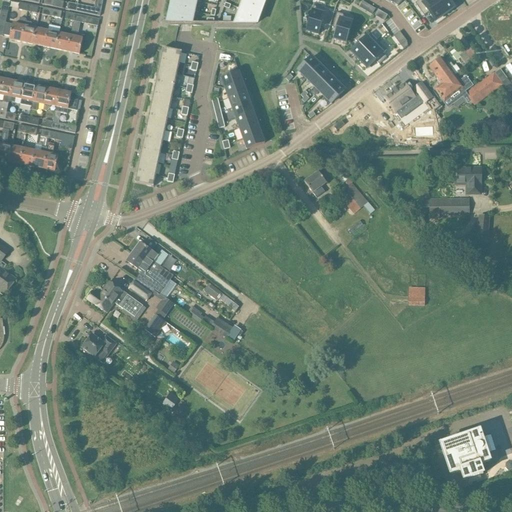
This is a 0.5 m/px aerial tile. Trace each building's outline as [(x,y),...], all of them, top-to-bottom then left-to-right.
[(54,0),(53,7),(63,9),(64,2),(54,0)] [(173,0),(168,23),(186,23),(193,24),(197,0),(173,0)] [(263,6),(247,0),(242,0),(240,9),(259,16),(263,6)] [(421,0),(415,4),(424,17),(429,13),(435,22),(445,15),(434,0),(424,0),(422,2),(421,0)] [(434,0),(445,15),(455,8),(448,0),(434,0)] [(3,3),(1,12),(7,13),(9,4),(3,3)] [(27,12),(29,5),(20,4),(19,11),(27,12)] [(67,10),(76,12),(78,5),(68,4),(67,10)] [(39,7),(29,5),(27,12),(37,14),(39,7)] [(89,8),(78,5),(76,12),(88,15),(89,8)] [(372,15),(375,9),(371,6),(367,12),(372,15)] [(314,7),(306,32),(318,35),(321,25),(326,26),(326,25),(330,26),(334,13),(330,12),(330,11),(314,7)] [(101,10),(89,8),(88,15),(100,17),(101,10)] [(51,17),(52,10),(43,9),(42,16),(51,17)] [(259,16),(240,9),(234,24),(256,25),(256,24),(259,16)] [(62,12),(52,10),(51,17),(60,19),(62,12)] [(511,20),(505,11),(492,20),(500,32),(493,36),(502,50),(509,44),(505,39),(511,34),(511,20)] [(337,13),(332,28),(337,29),(334,40),(346,43),(353,18),(337,13)] [(65,20),(74,22),(76,15),(67,14),(65,20)] [(87,18),(76,15),(74,22),(86,24),(87,18)] [(25,22),(26,22),(27,19),(20,18),(19,26),(13,24),(10,37),(9,40),(21,43),(25,22)] [(87,18),(86,24),(98,27),(99,20),(87,18)] [(21,43),(33,45),(36,29),(31,28),(32,23),(26,22),(25,22),(21,43)] [(44,47),(48,32),(36,29),(33,45),(44,47)] [(56,50),(59,34),(48,32),(44,47),(56,50)] [(71,37),(68,52),(80,55),(83,39),(76,38),(77,33),(72,32),(71,37)] [(71,37),(59,34),(56,50),(68,52),(71,37)] [(359,45),(351,52),(359,61),(378,43),(370,34),(367,37),(363,34),(356,41),(359,45)] [(378,43),(359,61),(368,69),(375,62),(379,65),(386,58),(383,54),(387,51),(378,43)] [(163,49),(162,51),(160,60),(179,64),(182,53),(163,49)] [(449,66),(459,58),(452,50),(443,57),(449,66)] [(311,58),(298,71),(307,79),(320,66),(311,58)] [(442,58),(430,68),(442,85),(455,76),(454,75),(459,72),(460,71),(456,65),(450,69),(448,67),(445,62),(442,58)] [(179,64),(160,60),(159,69),(158,71),(177,75),(179,64)] [(320,66),(307,79),(315,88),(328,74),(320,66)] [(507,79),(500,70),(495,74),(494,73),(466,94),(475,106),(503,85),(501,84),(507,79)] [(177,75),(158,71),(158,73),(156,83),(175,87),(177,75)] [(243,82),(239,72),(221,78),(225,89),(243,82)] [(328,74),(315,88),(323,96),(336,82),(328,74)] [(442,85),(435,90),(445,102),(464,88),(467,92),(470,89),(474,87),(466,77),(459,82),(455,76),(442,85)] [(13,82),(2,79),(0,87),(0,95),(4,96),(3,103),(9,104),(9,102),(13,82)] [(21,100),(25,84),(13,82),(9,102),(15,103),(16,99),(21,100)] [(246,93),(243,82),(225,89),(228,99),(246,93)] [(336,82),(323,96),(331,104),(344,91),(336,82)] [(175,87),(156,83),(153,94),(172,98),(175,87)] [(21,100),(20,106),(32,108),(33,102),(36,87),(25,84),(21,100)] [(393,95),(386,100),(396,114),(408,105),(411,110),(423,101),(426,104),(432,99),(422,86),(416,91),(412,94),(406,85),(399,91),(398,90),(392,94),(393,95)] [(45,105),(48,89),(36,87),(33,102),(32,108),(31,110),(37,111),(39,104),(45,105)] [(56,107),(60,92),(48,89),(45,105),(43,111),(47,112),(50,108),(51,106),(56,107)] [(56,107),(55,113),(67,115),(68,110),(80,112),(81,106),(82,101),(70,99),(71,94),(60,92),(56,107)] [(250,103),(246,93),(228,99),(232,109),(250,103)] [(172,98),(153,94),(151,103),(151,105),(170,109),(172,98)] [(254,113),(250,103),(232,109),(236,119),(254,113)] [(170,109),(151,105),(151,107),(149,116),(168,120),(170,109)] [(354,124),(352,125),(353,126),(354,125),(361,134),(367,129),(372,136),(374,135),(380,144),(396,132),(390,123),(391,123),(380,109),(374,114),(372,112),(368,115),(367,114),(354,124)] [(6,113),(5,120),(15,122),(16,115),(6,113)] [(257,123),(254,113),(236,119),(239,130),(257,123)] [(20,123),(28,125),(30,118),(21,116),(20,123)] [(168,120),(149,116),(147,125),(146,127),(165,131),(168,120)] [(39,120),(30,118),(28,125),(38,127),(39,120)] [(508,125),(505,119),(497,123),(501,129),(508,125)] [(51,130),(53,123),(44,121),(43,128),(51,130)] [(4,123),(3,130),(13,132),(14,125),(4,123)] [(53,123),(51,130),(62,132),(75,135),(77,128),(53,123)] [(261,133),(257,123),(239,130),(243,140),(261,133)] [(26,135),(28,128),(19,126),(18,133),(26,135)] [(165,131),(146,127),(146,129),(144,138),(163,142),(165,131)] [(28,128),(26,135),(36,137),(37,130),(28,128)] [(49,140),(51,133),(42,131),(41,138),(49,140)] [(61,142),(61,141),(63,135),(51,133),(49,140),(59,142),(59,141),(61,142)] [(265,144),(261,133),(243,140),(247,150),(251,149),(265,144)] [(63,135),(61,141),(73,144),(75,137),(63,135)] [(163,142),(144,138),(142,150),(160,153),(163,142)] [(333,139),(332,146),(354,149),(355,141),(333,139)] [(0,144),(0,160),(8,162),(12,147),(6,146),(7,142),(1,141),(0,144)] [(73,144),(61,141),(61,142),(60,148),(72,150),(73,144)] [(48,148),(47,148),(43,169),(55,172),(58,156),(53,155),(55,147),(48,146),(48,148)] [(20,165),(23,149),(12,147),(8,162),(20,165)] [(31,167),(43,169),(47,148),(42,147),(41,153),(35,152),(31,167)] [(31,167),(35,152),(23,149),(20,165),(31,167)] [(160,153),(142,150),(140,158),(139,161),(158,165),(160,153)] [(158,165),(139,161),(139,163),(137,172),(156,176),(158,165)] [(481,184),(481,169),(455,169),(455,184),(468,184),(468,195),(480,195),(480,184),(481,184)] [(156,176),(137,172),(135,183),(153,187),(156,176)] [(325,182),(319,173),(305,183),(311,192),(312,192),(315,197),(324,191),(320,186),(325,182)] [(375,211),(349,179),(345,183),(349,187),(338,196),(354,215),(363,207),(370,215),(375,211)] [(469,216),(469,199),(429,199),(429,201),(420,201),(420,208),(429,208),(430,220),(440,219),(440,216),(469,216)] [(340,207),(339,205),(334,208),(339,216),(346,211),(342,205),(340,207)] [(490,217),(478,216),(477,237),(488,238),(490,217)] [(140,244),(131,256),(168,283),(173,276),(160,267),(168,256),(161,251),(157,256),(151,252),(140,244)] [(0,293),(3,296),(15,280),(1,269),(5,265),(1,262),(8,252),(0,245),(0,293)] [(459,253),(452,247),(447,253),(453,257),(454,255),(456,257),(459,253)] [(160,295),(168,283),(131,256),(126,262),(138,270),(141,272),(136,279),(160,295)] [(152,293),(136,281),(135,282),(134,281),(129,288),(129,290),(146,302),(147,301),(148,302),(153,295),(151,294),(152,293)] [(123,292),(109,283),(99,297),(93,293),(87,301),(107,315),(115,304),(123,309),(121,312),(136,322),(146,308),(123,292)] [(216,301),(222,295),(210,284),(204,290),(216,301)] [(425,289),(408,288),(408,298),(408,306),(424,306),(425,289)] [(223,295),(219,300),(226,305),(230,300),(228,299),(223,295)] [(202,314),(192,306),(187,314),(200,323),(204,318),(201,316),(202,314)] [(166,323),(155,315),(144,330),(156,338),(166,323)] [(233,328),(217,318),(211,328),(227,338),(233,328)] [(93,336),(83,350),(96,359),(102,364),(108,356),(117,345),(107,338),(103,343),(93,336)] [(179,366),(173,362),(168,370),(174,374),(179,366)] [(179,400),(170,394),(162,404),(171,411),(179,400)] [(179,405),(168,419),(174,423),(184,409),(179,405)] [(490,462),(480,432),(441,445),(451,475),(461,471),(464,481),(483,474),(480,465),(490,462)]
